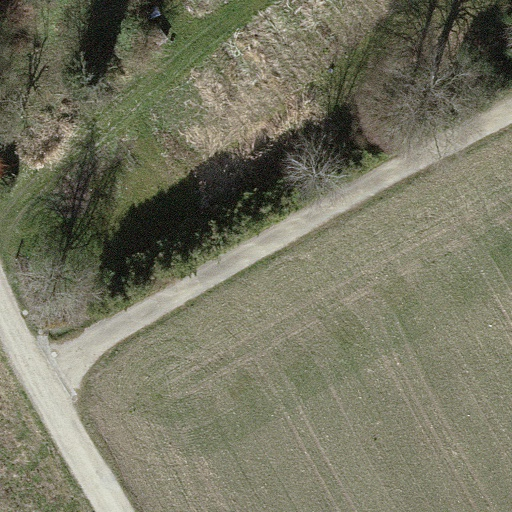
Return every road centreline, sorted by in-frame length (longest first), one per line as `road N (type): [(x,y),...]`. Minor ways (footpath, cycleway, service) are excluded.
road 1 (track): [(511,112),(39,376)]
road 2 (track): [(39,376),(116,511)]
